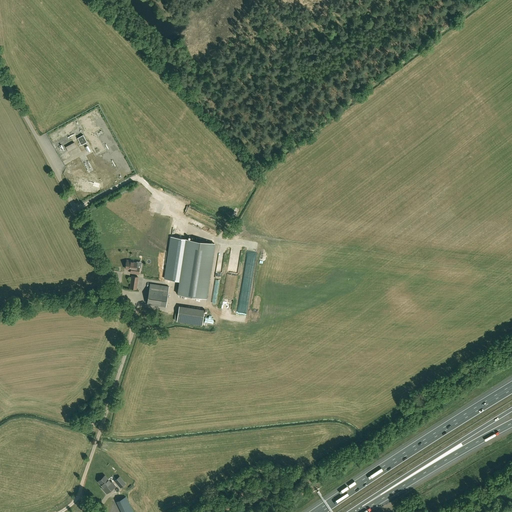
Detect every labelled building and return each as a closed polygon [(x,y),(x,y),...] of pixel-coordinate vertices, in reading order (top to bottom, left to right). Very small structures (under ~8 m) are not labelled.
[(83,135),(78,138),(81,145),(87,142),(83,135)] [(77,147),(74,142),(66,147),(68,152),(77,147)] [(95,150),(98,156),(107,151),(105,146),(95,150)] [(163,280),(163,277),(166,278),(166,279),(180,281),(178,294),(206,299),(214,243),(186,239),(172,237),(167,268),(164,267),(164,271),(146,269),(144,278),(163,280)] [(130,273),(138,274),(139,267),(136,267),(137,263),(131,262),(131,261),(127,260),(126,269),(131,269),(130,273)] [(150,284),(147,304),(166,306),(169,287),(150,284)] [(179,306),(179,309),(177,321),(202,325),(204,310),(179,306)] [(115,486),(114,484),(113,485),(105,476),(98,481),(105,489),(104,490),(107,493),(115,486)] [(126,483),(120,476),(114,481),(120,488),(126,483)] [(133,511),(126,497),(117,501),(121,511),(133,511)]
